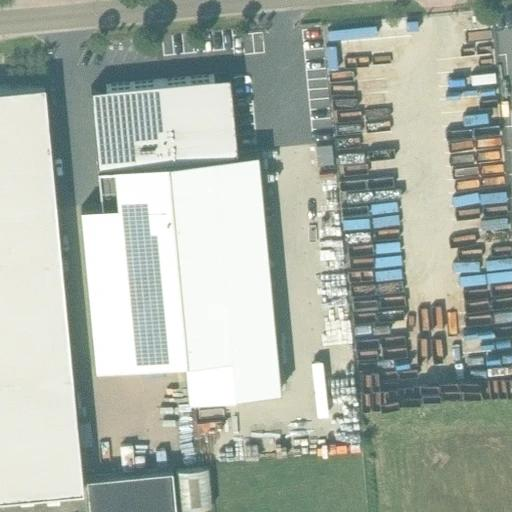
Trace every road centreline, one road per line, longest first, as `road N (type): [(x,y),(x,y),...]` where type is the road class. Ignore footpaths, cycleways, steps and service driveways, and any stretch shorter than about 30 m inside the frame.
road 1 (unknown): [(52,19),(94,433)]
road 2 (unclassified): [(0,24),(257,0)]
